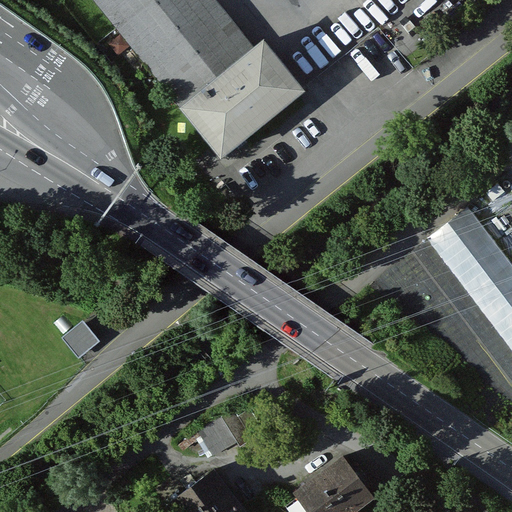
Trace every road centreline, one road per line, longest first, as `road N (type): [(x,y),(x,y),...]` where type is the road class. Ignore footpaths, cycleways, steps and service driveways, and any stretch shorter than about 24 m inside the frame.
road 1 (residential): [(0,457),(163,314),(511,38)]
road 2 (secondary): [(511,468),(34,135)]
road 3 (residential): [(74,511),(246,368),(286,411),(396,465),(441,511)]
